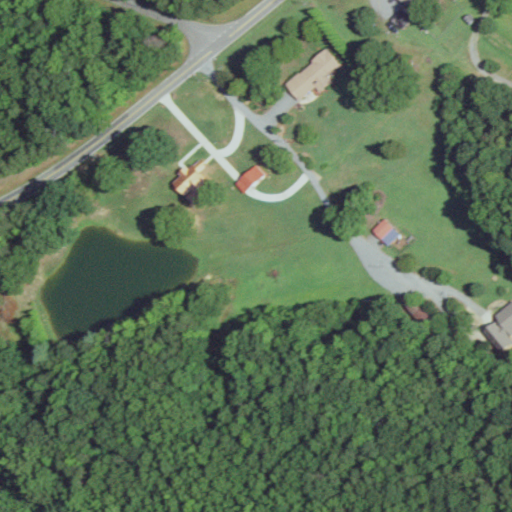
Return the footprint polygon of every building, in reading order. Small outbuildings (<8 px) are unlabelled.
[(403,28),(414,18),(403,8),(393,18),(403,28)] [(335,81),(330,75),(343,64),(329,48),(288,83),(301,99),(317,86),(322,92),(335,81)] [(208,165),(202,158),(174,179),(188,197),(204,185),(201,181),(207,177),(202,170),(208,165)] [(246,192),(267,173),(257,163),(237,183),(246,192)] [(374,229),(389,245),(401,234),(387,218),(374,229)]
